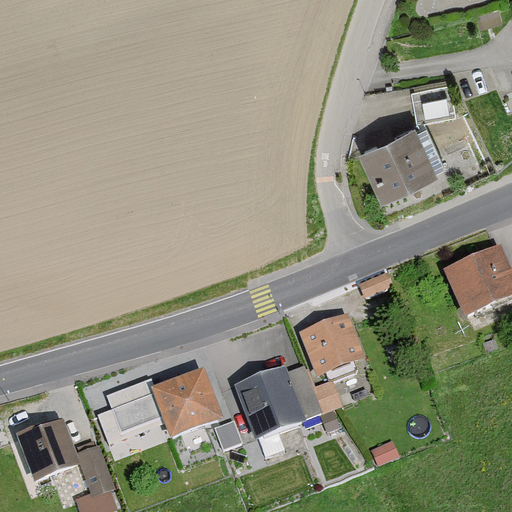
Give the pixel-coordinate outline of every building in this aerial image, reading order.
[(427,105),(447,104),(446,89),(427,90),(427,105)] [(422,130),(369,152),(387,196),(440,175),(422,130)] [(511,310),(511,286),(502,261),(451,281),(469,327),(511,310)] [(348,327),(303,343),(321,392),(365,377),(348,327)] [(291,379),(241,397),(261,449),(311,430),(291,379)] [(208,385),(158,404),(176,451),(226,432),(208,385)] [(63,430),(18,449),(38,497),(83,479),(63,430)] [(79,447),(90,489),(77,493),(81,511),(98,511),(120,506),(102,441),(79,447)]
